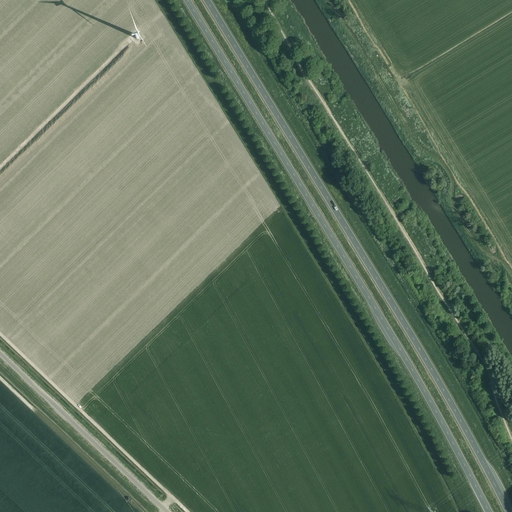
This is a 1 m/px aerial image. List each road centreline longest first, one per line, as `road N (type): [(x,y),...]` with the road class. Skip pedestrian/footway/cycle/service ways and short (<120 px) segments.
road 1 (trunk): [(508,511),(422,353),(206,0)]
road 2 (trunk): [(187,0),(406,358),(488,511)]
road 3 (unclassified): [(173,511),(0,348)]
